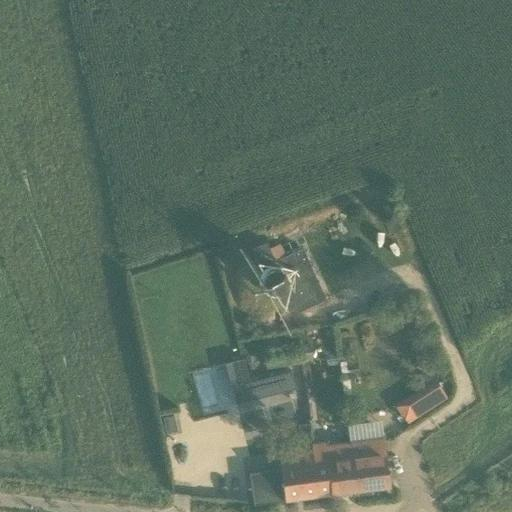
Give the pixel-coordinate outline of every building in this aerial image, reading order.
[(267,297),(273,298),(280,314),(293,309),(297,312),(325,300),(302,249),(274,262),(266,243),(252,250),(262,273),(259,279),(259,286),(261,292),(267,297)] [(263,352),(263,354),(247,356),(249,370),(265,367),(266,369),(311,362),(308,344),(263,352)] [(243,359),(225,364),(236,405),(254,401),(296,389),(296,386),(292,371),(249,382),(248,378),(243,359)] [(448,398),(437,381),(426,389),(428,392),(408,404),(417,418),(448,398)] [(356,493),(390,488),(381,421),(347,425),(350,443),(356,493)] [(310,445),(311,455),(313,466),(319,465),(327,464),(331,495),(331,496),(356,493),(350,443),(324,446),(323,444),(310,445)] [(327,464),(319,465),(313,466),(311,455),(294,457),(294,458),(280,460),(281,470),(264,472),(269,504),(285,501),(285,502),(331,495),(327,464)]
